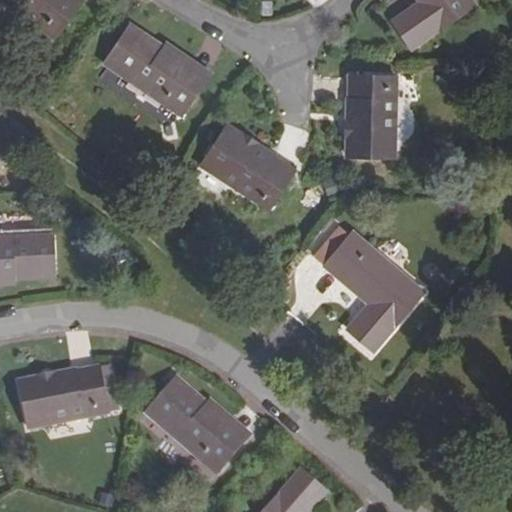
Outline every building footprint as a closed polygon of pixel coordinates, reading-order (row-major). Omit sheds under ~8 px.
[(1,0),(53,38),(81,0),(1,0)] [(472,0),(417,0),(420,3),(392,22),(411,49),(476,5),(472,0)] [(151,50),(156,44),(129,25),(104,63),(180,115),(200,85),(151,50)] [(205,77),(156,44),(151,50),(200,85),(205,77)] [(396,77),(347,76),(345,157),(394,158),(396,77)] [(293,169),(226,125),(200,166),(268,209),(293,169)] [(331,221),(326,218),(317,229),(322,233),(331,221)] [(338,227),(321,249),(330,258),(324,266),(368,303),(377,311),(368,321),(360,313),(347,329),(373,351),(422,292),(353,233),(349,237),(338,227)] [(0,233),(0,270),(19,269),(20,279),(53,277),(50,231),(0,233)] [(330,258),(321,249),(314,258),(324,266),(330,258)] [(19,269),(0,270),(0,279),(20,279),(19,269)] [(377,311),(368,303),(360,313),(368,321),(377,311)] [(99,378),(111,376),(108,364),(97,366),(99,378)] [(99,378),(97,366),(19,382),(28,430),(101,415),(109,412),(119,410),(111,376),(99,378)] [(196,405),(201,399),(176,379),(147,414),(216,473),(241,443),(196,405)] [(246,437),(201,399),(196,405),(241,443),(246,437)] [(262,511),(309,511),(326,493),(300,470),(262,511)]
